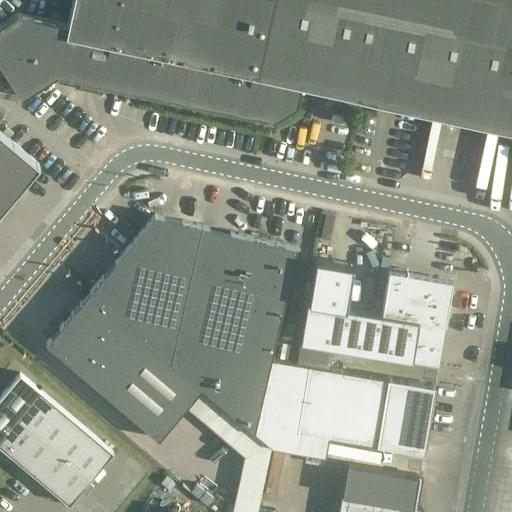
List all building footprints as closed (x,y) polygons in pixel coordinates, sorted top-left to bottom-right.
[(0,23),(0,63),(22,97),(56,74),(79,79),(78,86),(98,91),(100,83),(272,120),(297,104),(302,84),(511,128),(511,0),(72,0),(68,23),(18,12),(0,23)] [(155,214),(121,253),(178,302),(195,223),(155,214)] [(195,223),(178,302),(166,355),(254,430),(271,357),(296,246),(195,223)] [(121,253),(90,290),(166,355),(178,302),(121,253)] [(308,299),(307,299),(300,339),(439,362),(453,279),(409,272),(407,269),(405,271),(389,268),(382,311),(346,305),(353,262),(315,256),(308,299)] [(166,355),(90,290),(46,342),(158,438),(186,406),(200,388),(254,431),(254,430),(166,355)] [(271,357),(254,430),(254,431),(272,446),(325,454),(329,435),(424,451),(435,384),(271,357)] [(0,444),(69,502),(113,450),(16,370),(0,388),(0,444)] [(415,511),(416,507),(423,508),(423,507),(413,505),(418,474),(347,462),(342,493),(338,511),(415,511)]
